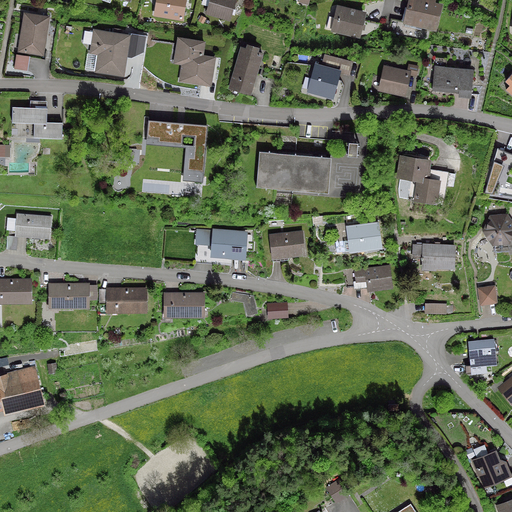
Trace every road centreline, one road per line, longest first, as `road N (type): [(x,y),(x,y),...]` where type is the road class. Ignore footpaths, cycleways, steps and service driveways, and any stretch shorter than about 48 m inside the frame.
road 1 (residential): [(0,86),(280,114),(455,114),(511,128)]
road 2 (residential): [(0,260),(303,293),(356,306),(368,334)]
road 3 (residential): [(368,334),(250,361),(0,453)]
road 4 (residential): [(480,511),(416,412),(417,392),(439,366)]
